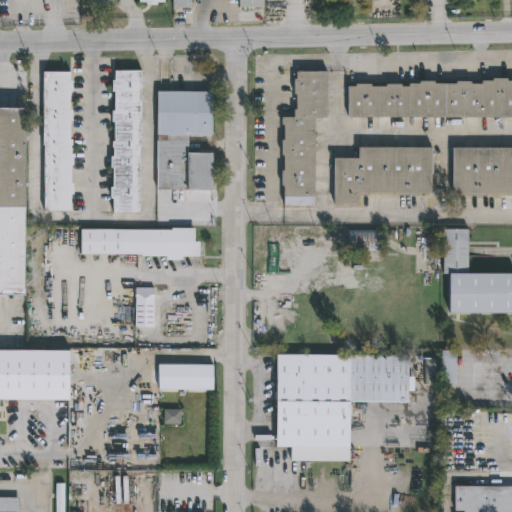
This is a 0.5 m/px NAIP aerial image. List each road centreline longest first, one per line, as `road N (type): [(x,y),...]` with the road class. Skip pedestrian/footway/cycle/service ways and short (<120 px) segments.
road 1 (residential): [(0,39),(511,31)]
road 2 (residential): [(235,511),(237,35)]
